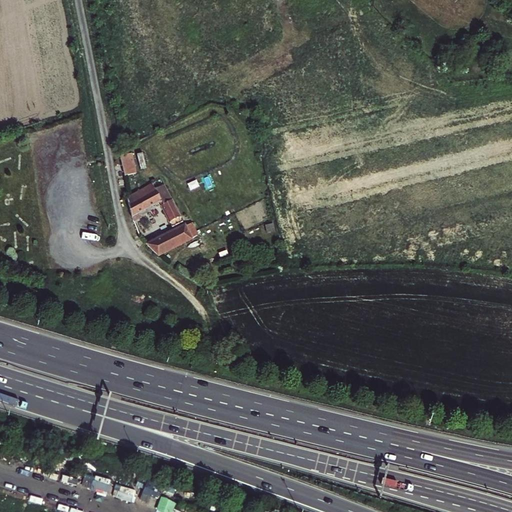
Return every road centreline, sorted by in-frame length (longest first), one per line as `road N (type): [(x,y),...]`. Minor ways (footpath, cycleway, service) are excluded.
road 1 (motorway): [(33,390),(511,510)]
road 2 (trunk): [(33,390),(352,511)]
road 3 (motorway): [(511,483),(183,391)]
road 4 (trunk): [(511,462),(183,391)]
road 5 (residential): [(78,0),(128,252),(99,253)]
road 6 (motorway): [(183,391),(0,339)]
road 7 (unknown): [(128,252),(204,313),(220,350)]
road 8 (unclassified): [(0,474),(126,511)]
